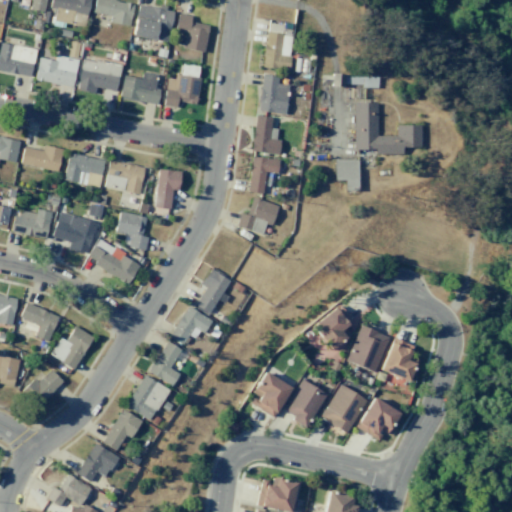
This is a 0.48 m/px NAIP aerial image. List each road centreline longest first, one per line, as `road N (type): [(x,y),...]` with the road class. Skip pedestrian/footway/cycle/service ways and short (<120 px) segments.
road 1 (residential): [(11,511),(11,487),(32,449),(105,384),(214,207),(235,0)]
road 2 (residential): [(387,511),(450,343),(443,319),(402,294)]
road 3 (residential): [(396,477),(250,447),(227,463),(217,511)]
road 4 (residential): [(0,103),(218,146)]
road 5 (residential): [(0,260),(54,275),(138,331)]
